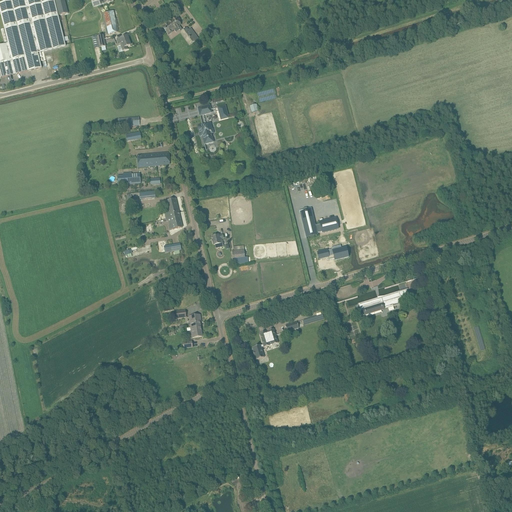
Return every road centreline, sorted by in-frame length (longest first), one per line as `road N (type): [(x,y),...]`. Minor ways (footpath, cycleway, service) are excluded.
road 1 (track): [(511,2),(162,101)]
road 2 (unclassified): [(218,317),(511,226)]
road 3 (unclassified): [(218,317),(150,58)]
road 4 (unclassified): [(0,502),(233,376)]
road 5 (unclassified): [(0,96),(150,58)]
road 6 (unclassified): [(267,511),(233,376)]
